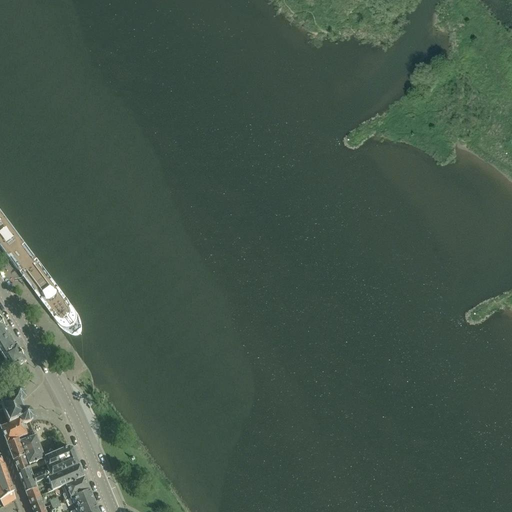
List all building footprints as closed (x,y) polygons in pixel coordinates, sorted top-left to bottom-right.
[(2,324),(0,324),(0,341),(10,336),(2,324)] [(83,329),(68,340),(101,382),(115,371),(83,329)] [(0,359),(17,348),(16,346),(10,336),(0,341),(0,359)] [(26,362),(17,348),(0,359),(0,381),(5,378),(0,369),(7,365),(11,371),(26,362)] [(3,404),(5,410),(2,411),(4,415),(5,418),(8,425),(11,424),(12,426),(21,422),(22,424),(24,424),(27,424),(29,423),(30,422),(31,420),(32,420),(32,418),(32,416),(32,415),(31,414),(31,413),(30,412),(28,411),(27,410),(26,410),(25,410),(24,410),(23,410),(22,407),(20,404),(21,403),(22,403),(23,402),(23,401),(23,400),(24,399),(24,398),(24,397),(24,396),(24,395),(23,394),(22,393),(21,392),(20,391),(18,391),(16,391),(14,391),(13,392),(12,393),(11,395),(10,396),(10,397),(10,398),(10,400),(4,403),(3,404)] [(11,424),(8,425),(0,427),(0,428),(6,444),(17,440),(18,440),(27,436),(22,424),(21,422),(12,426),(11,424)] [(18,440),(17,440),(23,455),(39,448),(35,437),(25,440),(20,443),(18,440)] [(23,455),(17,440),(6,444),(13,461),(24,456),(23,455)] [(39,448),(23,455),(24,456),(27,465),(25,466),(27,470),(28,472),(40,467),(45,465),(44,461),(45,461),(44,458),(43,459),(39,448)] [(40,467),(28,472),(31,480),(33,485),(43,480),(78,465),(72,450),(71,449),(70,449),(69,448),(68,449),(44,458),(45,461),(44,461),(45,465),(48,471),(44,473),(43,471),(41,471),(40,467)] [(24,456),(13,461),(18,473),(27,470),(25,466),(27,465),(24,456)] [(0,511),(0,503),(3,508),(15,500),(3,466),(1,462),(1,461),(0,459),(0,511)] [(83,478),(78,465),(43,480),(45,484),(47,485),(49,484),(51,489),(48,491),(47,491),(48,493),(61,487),(83,478)] [(28,472),(27,470),(18,473),(21,483),(31,480),(28,472)] [(88,490),(83,478),(61,487),(63,493),(62,496),(64,500),(70,498),(88,490)] [(33,485),(31,480),(21,483),(25,492),(34,489),(33,485)] [(34,489),(25,492),(28,499),(37,496),(34,489)] [(88,490),(70,498),(75,510),(93,502),(88,490)] [(39,502),(37,496),(28,499),(30,505),(39,502)] [(34,511),(42,509),(39,502),(30,505),(32,511),(34,511)] [(97,511),(93,502),(75,510),(75,511),(97,511)]
